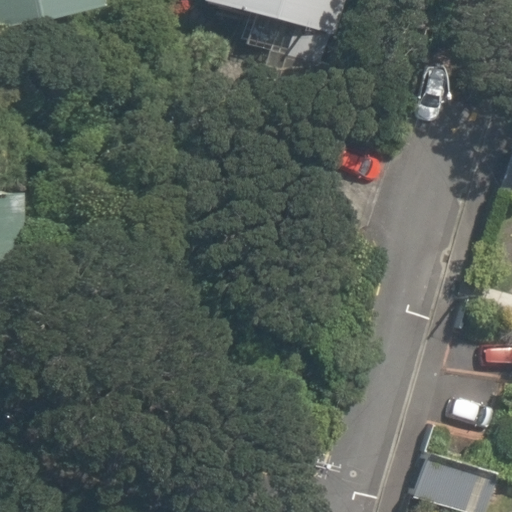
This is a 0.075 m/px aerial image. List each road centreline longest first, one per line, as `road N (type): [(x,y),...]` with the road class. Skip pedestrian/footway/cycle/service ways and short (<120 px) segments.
road 1 (residential): [(441,73),(310,508)]
road 2 (residential): [(0,400),(89,443),(310,508)]
